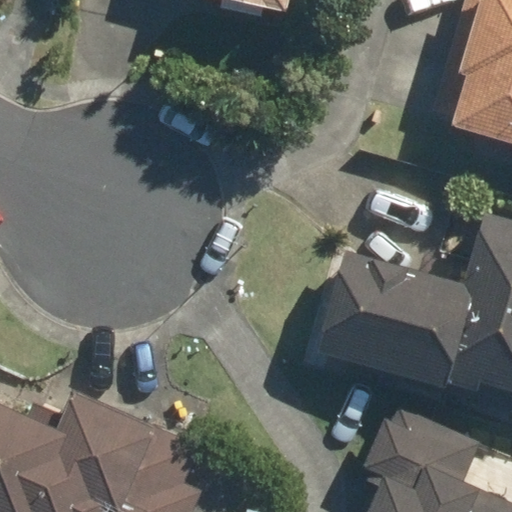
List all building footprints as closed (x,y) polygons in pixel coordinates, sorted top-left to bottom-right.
[(185,0),(186,4),(247,8),(247,14),(270,16),(271,10),(276,10),(276,0),(185,0)] [(511,179),(511,0),(457,0),(420,129),(511,156),(511,165),(508,179),(511,179)] [(303,355),(442,394),(446,378),(511,396),(511,219),(474,209),(452,288),(331,254),(303,355)] [(192,511),(202,492),(146,466),(156,445),(60,400),(54,412),(23,397),(15,416),(0,408),(0,511),(192,511)] [(359,511),(511,511),(511,508),(454,482),(472,444),(382,403),(352,468),(375,478),(359,511)]
